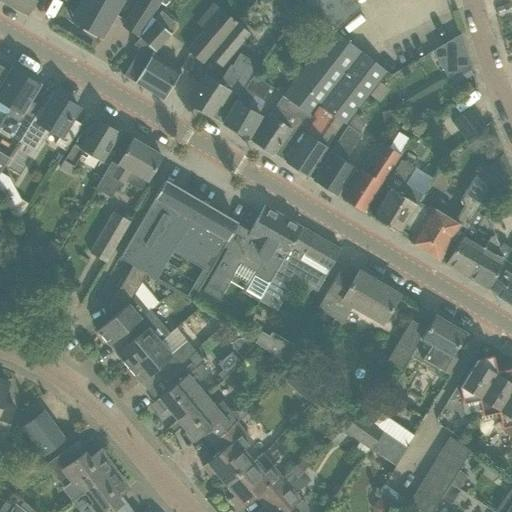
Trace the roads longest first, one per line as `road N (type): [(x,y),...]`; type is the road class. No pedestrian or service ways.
road 1 (tertiary): [(511,333),(0,30)]
road 2 (residential): [(193,511),(94,395),(0,344)]
